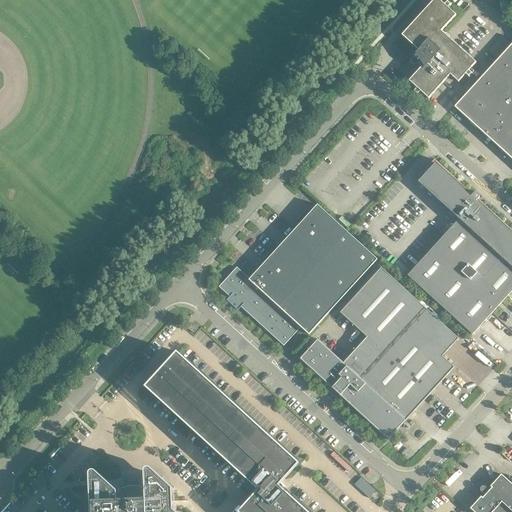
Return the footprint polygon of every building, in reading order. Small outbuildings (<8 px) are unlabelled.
[(421,92),(429,99),(429,100),(451,75),(459,82),(466,74),(470,78),(473,74),(469,71),(477,63),(442,31),(456,16),(448,9),(452,5),(448,2),(445,6),(438,0),(434,0),(402,36),(419,51),(414,55),(421,67),(408,81),(418,89),(414,93),(418,96),(421,92)] [(497,59),(510,44),(502,36),(488,51),(497,59)] [(511,45),(455,107),(511,159),(511,45)] [(472,195),(435,160),(418,178),(421,181),(420,183),(460,219),(408,276),(473,335),(511,291),(511,229),(488,208),(486,211),(476,201),(478,197),(479,195),(479,194),(479,193),(478,192),(477,192),(475,192),(474,193),(472,195)] [(219,287),(230,297),(285,347),(302,328),(309,335),(377,260),(318,206),(250,279),(237,267),(219,287)] [(443,357),(460,339),(382,268),(341,314),(368,339),(345,365),(318,340),(300,360),(389,441),(456,368),(443,357)] [(188,329),(194,334),(198,329),(192,324),(188,329)] [(177,352),(146,387),(259,490),(239,511),(307,511),(279,485),(299,463),(177,352)] [(176,511),(175,511),(174,489),(156,471),(155,470),(153,468),(151,468),(149,468),(147,469),(146,471),(146,473),(146,492),(145,490),(143,488),(140,487),(138,487),(136,486),(134,486),(132,486),(129,487),(127,487),(125,488),(120,490),(120,491),(120,493),(100,475),(99,472),(97,471),(95,470),(93,471),(92,471),(91,472),(90,473),(91,511),(176,511)] [(511,511),(511,485),(501,475),(488,489),(485,487),(482,487),(480,489),(481,491),(482,492),(479,495),(481,497),(470,510),(472,511),(511,511)] [(362,476),(356,483),(370,497),(377,490),(362,476)]
